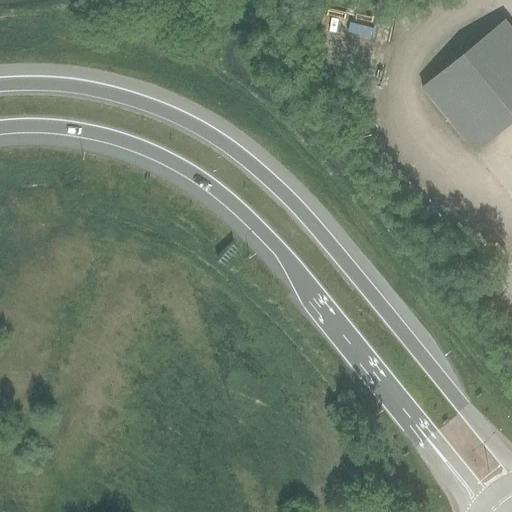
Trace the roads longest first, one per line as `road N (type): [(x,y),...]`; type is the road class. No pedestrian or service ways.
road 1 (trunk): [(511,463),(298,205),(251,162),(183,120),(120,95),(0,86)]
road 2 (trunk): [(0,129),(81,131),(191,174),(282,254),(414,424)]
